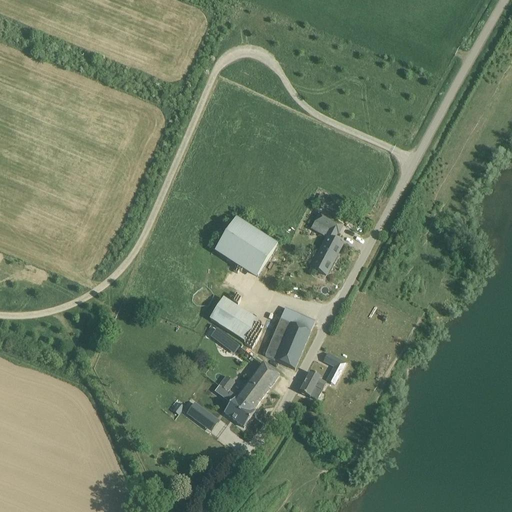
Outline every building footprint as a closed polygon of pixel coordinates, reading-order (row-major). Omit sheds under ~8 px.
[(339,234),(343,227),(320,215),(316,223),(332,231),(317,259),(331,267),(342,246),(333,241),(337,234),(339,234)] [(278,246),(237,219),(215,253),(256,280),(278,246)] [(258,321),(223,299),(209,321),(244,343),(258,321)] [(310,335),(280,322),(265,357),(274,362),(295,371),(310,335)] [(334,369),(330,376),(337,379),(345,364),(338,360),(334,369)] [(279,378),(271,372),(262,365),(237,399),(236,398),(236,399),(254,412),(279,378)] [(320,379),(319,378),(311,374),(300,394),(309,398),(310,399),(311,398),(316,400),(321,391),(323,391),(326,385),(319,382),(320,379)] [(228,392),(231,388),(234,384),(226,377),(219,387),(228,393),(228,392)] [(219,387),(215,393),(231,405),(224,414),(244,429),(256,414),(254,412),(236,399),(236,398),(228,392),(228,393),(219,387)] [(195,404),(187,415),(203,426),(210,416),(195,404)]
